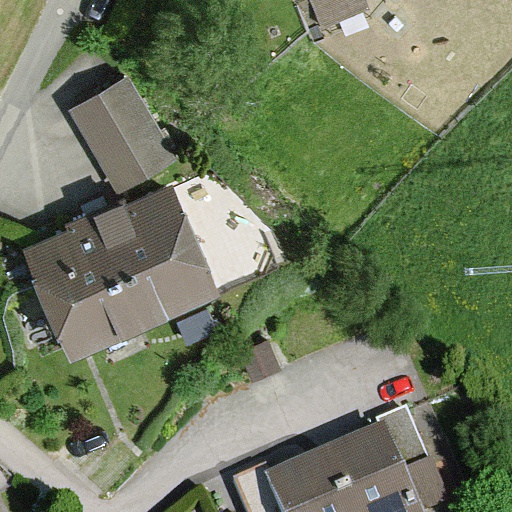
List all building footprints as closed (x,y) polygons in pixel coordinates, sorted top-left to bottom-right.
[(236,0),(243,17),(287,0),(236,0)] [(171,163),(124,76),(80,99),(127,187),(171,163)] [(209,284),(170,186),(26,244),(65,342),(209,284)] [(407,406),(378,418),(383,430),(329,452),(353,511),(417,511),(397,462),(426,451),(407,406)] [(273,474),(268,462),(239,474),(254,511),(272,511),(285,507),(287,511),(351,511),(327,452),(273,474)]
